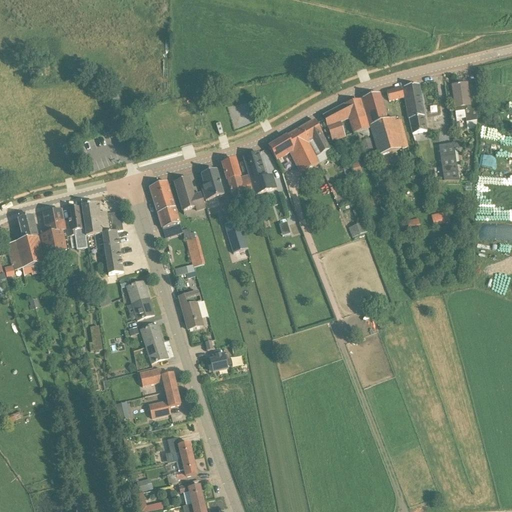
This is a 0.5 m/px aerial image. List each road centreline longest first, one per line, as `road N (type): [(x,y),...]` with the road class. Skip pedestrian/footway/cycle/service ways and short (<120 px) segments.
road 1 (tertiary): [(128,183),(249,147),(352,91),(511,50)]
road 2 (tertiary): [(240,511),(128,183)]
road 3 (track): [(511,31),(433,33),(289,0)]
road 4 (track): [(401,511),(334,327)]
road 5 (unclassified): [(0,222),(128,183)]
